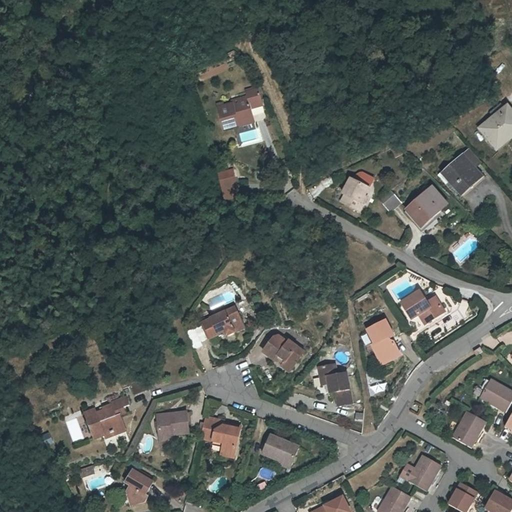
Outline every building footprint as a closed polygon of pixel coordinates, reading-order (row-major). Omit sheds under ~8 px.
[(223,127),(240,123),(239,119),(254,114),(251,106),(251,103),(262,100),(258,86),(246,89),(247,94),(232,98),(233,102),(217,106),(222,124),(223,127)] [(511,114),(507,109),(493,120),(479,131),(495,151),(504,144),(501,141),(511,131),(511,114)] [(255,119),(254,114),(239,119),(240,123),(255,119)] [(467,153),(460,158),(472,171),(478,166),(467,153)] [(460,158),(440,175),(460,198),(480,180),(472,171),(460,158)] [(231,170),(217,173),(216,173),(219,186),(221,186),(224,185),(233,184),(231,170)] [(366,189),(371,180),(360,173),(351,176),(350,179),(366,189)] [(350,179),(348,177),(338,192),(340,194),(336,200),(354,212),(359,204),(357,203),(366,189),(350,179)] [(221,186),(219,186),(221,198),(236,201),(233,184),(224,185),(221,186)] [(430,190),(417,200),(434,218),(446,208),(430,190)] [(398,204),(388,192),(378,201),(388,213),(398,204)] [(434,218),(417,200),(404,211),(418,228),(431,218),(432,219),(434,218)] [(410,323),(418,318),(423,326),(445,313),(436,297),(426,303),(419,291),(398,303),(410,323)] [(212,337),(221,333),(227,331),(228,334),(229,335),(236,332),(233,326),(243,322),(237,308),(206,321),(212,337)] [(370,347),(380,367),(401,357),(391,339),(394,337),(385,320),(364,330),(372,346),(370,347)] [(246,328),(243,322),(233,326),(236,332),(246,328)] [(283,359),(283,363),(293,370),(306,352),(291,341),(289,343),(280,336),(275,337),(264,352),(274,360),(276,357),(278,359),(280,357),(283,359)] [(480,347),(473,352),(476,356),(483,352),(480,347)] [(290,373),(293,370),(283,363),(281,366),(290,373)] [(335,393),(338,407),(352,405),(347,374),(337,376),(336,365),(320,367),(322,379),(328,378),(329,384),(331,394),(335,393)] [(132,383),(135,392),(148,387),(145,379),(132,383)] [(511,404),(511,392),(493,380),(481,399),(506,415),(511,404)] [(94,437),(105,433),(105,431),(113,427),(115,432),(130,426),(124,411),(122,406),(128,404),(125,396),(109,402),(110,403),(102,406),(102,409),(95,411),(93,407),(84,411),(94,437)] [(469,411),(454,437),(473,447),(488,422),(469,411)] [(158,437),(170,436),(188,434),(186,414),(156,416),(157,422),(158,429),(158,437)] [(225,443),(223,447),(222,455),(234,457),(240,431),(225,427),(225,424),(226,422),(206,418),(205,424),(203,431),(202,438),(214,441),(225,443)] [(48,434),(41,436),(44,445),(51,443),(48,434)] [(279,458),(292,465),(300,448),(272,435),(264,454),(278,460),(279,458)] [(170,436),(158,437),(159,447),(171,446),(170,436)] [(432,486),(443,467),(424,456),(410,481),(419,486),(429,492),(432,486)] [(290,469),(292,465),(279,458),(278,460),(276,463),(290,469)] [(82,477),(95,473),(92,466),(79,470),(82,477)] [(154,482),(148,478),(138,472),(134,469),(126,482),(131,485),(128,490),(131,504),(145,502),(149,496),(146,494),(154,482)] [(140,469),(138,472),(148,478),(150,475),(140,469)] [(454,506),(460,510),(473,489),(456,478),(443,499),(454,506)] [(394,486),(379,511),(404,511),(410,503),(413,497),(394,486)] [(486,508),(491,511),(511,511),(511,501),(496,492),(486,508)] [(351,511),(345,498),(331,505),(334,511),(351,511)]
